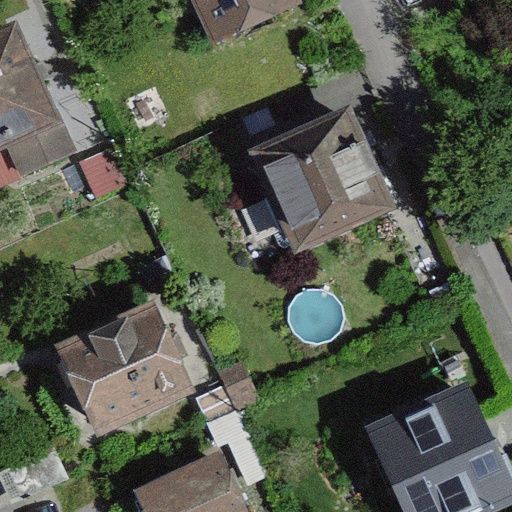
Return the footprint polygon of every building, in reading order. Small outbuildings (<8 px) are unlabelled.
[(307,0),(194,0),(216,53),(313,15),(307,0)] [(30,36),(0,49),(0,170),(76,136),(30,36)] [(264,146),(309,249),(413,203),(368,100),(264,146)] [(169,314),(71,363),(116,452),(214,403),(169,314)] [(376,425),(419,511),(484,511),(511,498),(511,440),(478,374),(376,425)] [(257,511),(233,460),(147,500),(151,511),(257,511)]
